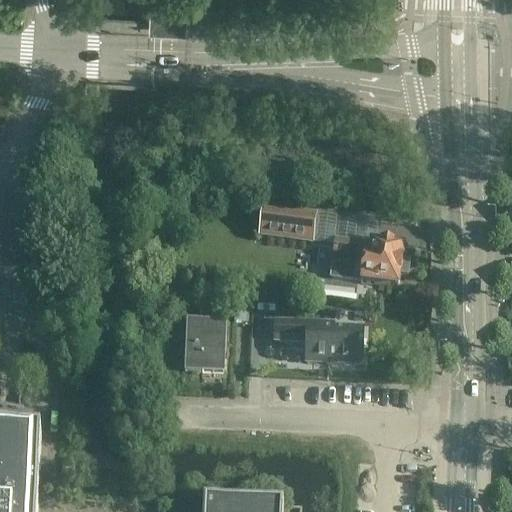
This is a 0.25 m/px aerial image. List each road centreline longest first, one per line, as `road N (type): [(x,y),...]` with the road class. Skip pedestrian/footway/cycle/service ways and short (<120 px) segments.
road 1 (secondary): [(467,421),(458,0)]
road 2 (unclassified): [(392,418),(199,411)]
